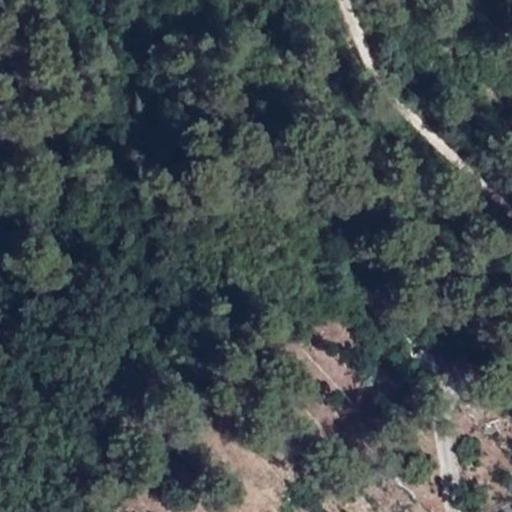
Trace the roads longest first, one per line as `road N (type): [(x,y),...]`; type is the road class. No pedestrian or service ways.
road 1 (track): [(511,216),(428,146),(357,68),(327,0)]
road 2 (residential): [(511,394),(454,381),(440,430),(458,511)]
